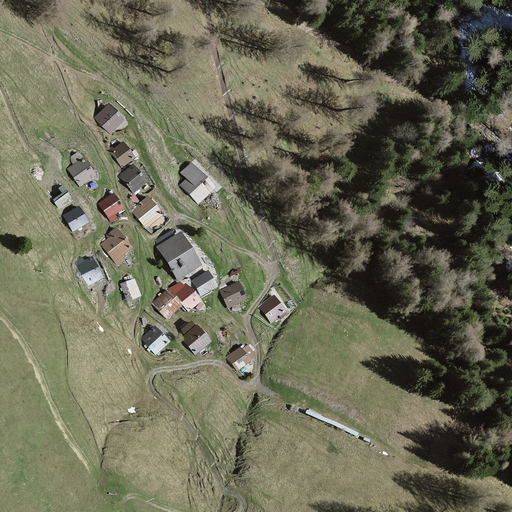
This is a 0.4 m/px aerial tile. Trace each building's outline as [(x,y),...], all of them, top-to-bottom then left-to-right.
[(123,119),(109,106),(97,118),(111,132),(123,119)] [(134,157),(123,143),(114,150),(113,148),(111,150),(123,165),(134,157)] [(94,178),(83,161),(69,170),(80,187),(94,178)] [(214,187),(191,163),(181,172),(187,178),(182,184),(199,202),(214,187)] [(146,183),(133,166),(121,176),(133,190),(136,188),(138,190),(146,183)] [(70,196),(63,187),(52,195),(58,204),(70,196)] [(122,208),(113,194),(102,201),(107,209),(105,210),(110,217),(122,208)] [(157,209),(147,197),(133,210),(148,226),(160,216),(155,211),(157,209)] [(88,222),(79,208),(66,216),(75,230),(88,222)] [(132,248),(117,228),(111,232),(113,235),(103,243),(119,264),(125,260),(122,256),(132,248)] [(201,264),(181,233),(159,247),(178,278),(201,264)] [(103,277),(92,256),(80,262),(90,284),(103,277)] [(217,287),(208,271),(194,279),(202,295),(217,287)] [(141,296),(135,279),(122,284),(128,300),(141,296)] [(201,302),(189,279),(175,285),(187,309),(201,302)] [(245,299),(237,282),(220,290),(228,307),(245,299)] [(181,305),(168,290),(154,303),(167,317),(181,305)] [(286,312),(274,297),(261,306),(273,322),(286,312)] [(210,342),(197,326),(195,327),(191,322),(183,329),(188,334),(183,338),(196,354),(210,342)] [(169,341),(155,327),(143,338),(157,353),(169,341)] [(241,351),(239,348),(228,356),(238,370),(250,361),(249,358),(253,355),(247,347),(241,351)]
